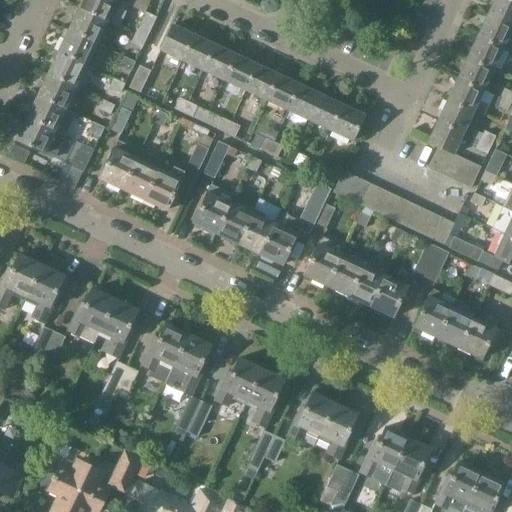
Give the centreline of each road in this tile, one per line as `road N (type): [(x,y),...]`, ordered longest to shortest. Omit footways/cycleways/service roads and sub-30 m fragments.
road 1 (residential): [(499,421),(0,185)]
road 2 (residential): [(450,200),(377,167),(408,99)]
road 3 (residential): [(281,36),(408,99)]
